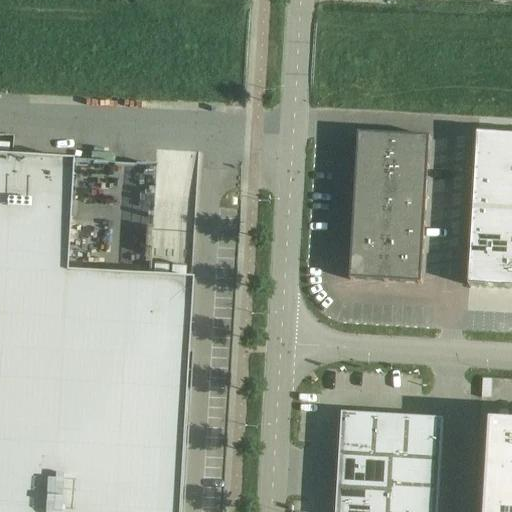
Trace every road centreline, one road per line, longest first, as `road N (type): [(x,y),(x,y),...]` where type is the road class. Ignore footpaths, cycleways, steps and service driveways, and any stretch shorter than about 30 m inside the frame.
road 1 (tertiary): [(285,344),(300,0)]
road 2 (unclassified): [(285,344),(511,357)]
road 3 (tertiary): [(274,511),(285,344)]
